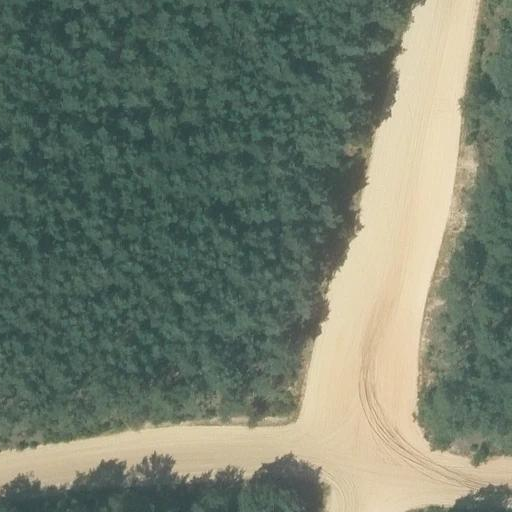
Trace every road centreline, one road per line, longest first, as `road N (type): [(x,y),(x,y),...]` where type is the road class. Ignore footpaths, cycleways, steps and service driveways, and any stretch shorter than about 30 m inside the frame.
road 1 (track): [(356,511),(448,0)]
road 2 (track): [(0,480),(123,459),(296,449),(511,480)]
